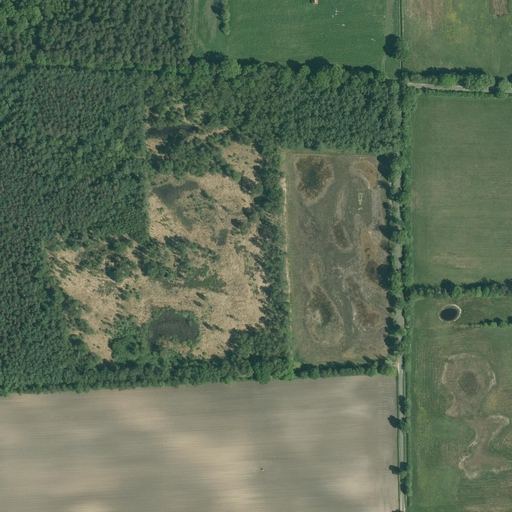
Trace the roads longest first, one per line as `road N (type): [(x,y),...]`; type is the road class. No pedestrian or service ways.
road 1 (unclassified): [(397,86),(401,511)]
road 2 (track): [(0,390),(399,366)]
road 3 (unclassified): [(397,86),(0,66)]
